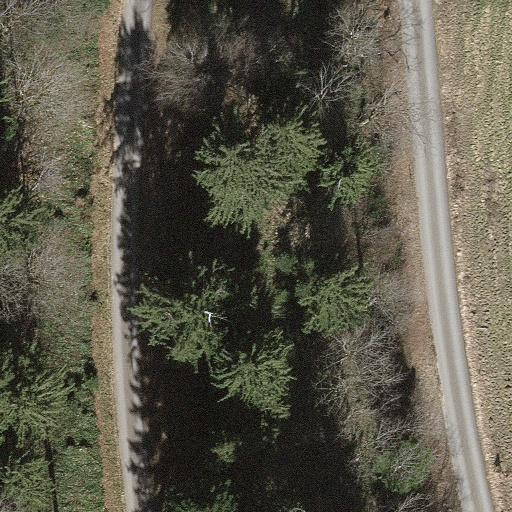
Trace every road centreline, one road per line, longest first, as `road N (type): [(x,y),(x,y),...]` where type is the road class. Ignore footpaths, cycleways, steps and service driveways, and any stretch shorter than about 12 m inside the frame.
road 1 (unclassified): [(484,511),(451,337),(419,0)]
road 2 (unclassified): [(142,0),(128,295),(144,511)]
